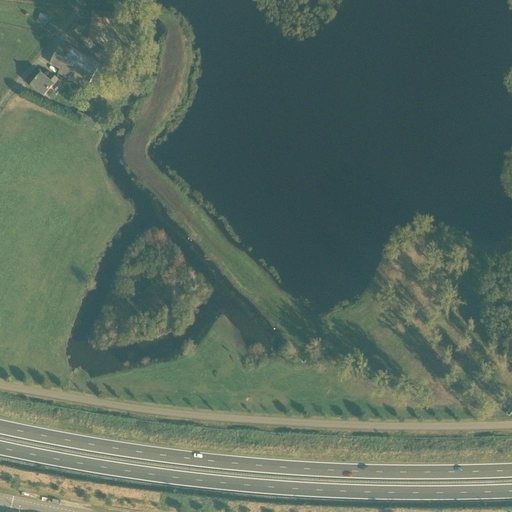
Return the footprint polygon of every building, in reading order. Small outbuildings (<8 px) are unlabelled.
[(92,26),(114,28),(115,15),(92,13),(92,26)] [(96,40),(98,33),(91,31),(89,38),(96,40)] [(98,65),(71,51),(63,46),(61,50),(59,49),(50,64),(63,72),(62,76),(85,89),(98,65)] [(57,80),(52,76),(47,81),(41,76),(31,87),(44,97),(53,86),(57,80)] [(87,125),(90,118),(78,112),(74,119),(87,125)] [(92,114),(91,117),(88,124),(87,125),(93,128),(98,117),(92,114)]
